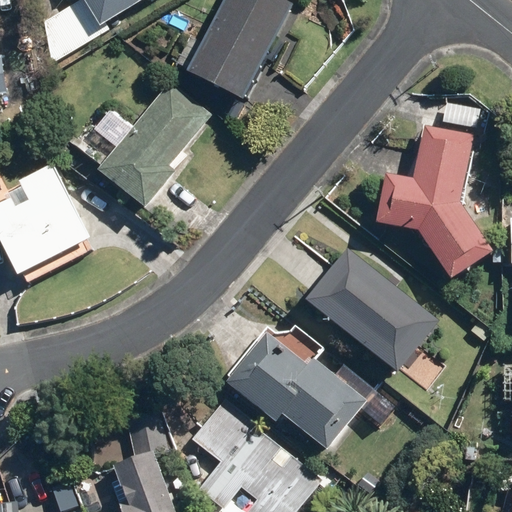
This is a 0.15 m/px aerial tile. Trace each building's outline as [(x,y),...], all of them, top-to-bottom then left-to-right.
[(117,30),(114,26),(156,0),(84,0),(46,24),(43,26),(66,62),(117,30)] [(255,99),(299,0),(297,0),(231,0),(212,43),(192,34),(178,65),(255,99)] [(0,107),(14,104),(13,97),(24,95),(16,54),(8,55),(0,14),(0,107)] [(181,166),(218,117),(172,82),(139,125),(114,106),(99,126),(123,144),(106,167),(160,208),(187,171),(181,166)] [(488,107),(448,100),(444,124),(484,131),(488,107)] [(467,207),(479,136),(427,122),(417,179),(391,174),(382,228),(421,235),(456,284),(500,253),(467,207)] [(100,252),(61,178),(0,209),(0,225),(32,287),(100,252)] [(450,319),(356,248),(315,302),(409,374),(450,319)] [(277,331),(237,383),(290,424),(296,416),(306,424),(296,437),(309,447),(320,433),(341,450),(365,419),(381,432),(397,412),(325,357),(320,364),(277,331)] [(306,511),(331,480),(228,402),(199,439),(227,460),(205,488),(231,508),(249,486),(265,498),(254,511),(306,511)] [(435,424),(417,409),(405,423),(423,439),(435,424)] [(124,511),(188,511),(165,449),(121,466),(126,479),(114,484),(124,511)]
